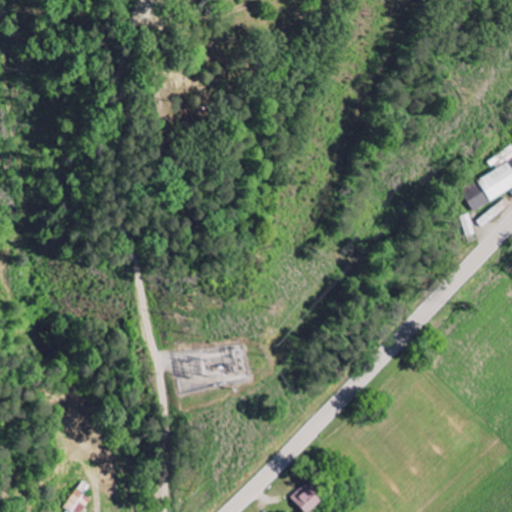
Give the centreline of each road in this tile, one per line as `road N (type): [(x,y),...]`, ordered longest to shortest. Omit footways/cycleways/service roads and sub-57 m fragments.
road 1 (residential): [(163,511),(163,395),(114,145),(121,70),(143,0)]
road 2 (secondary): [(228,511),(511,222)]
